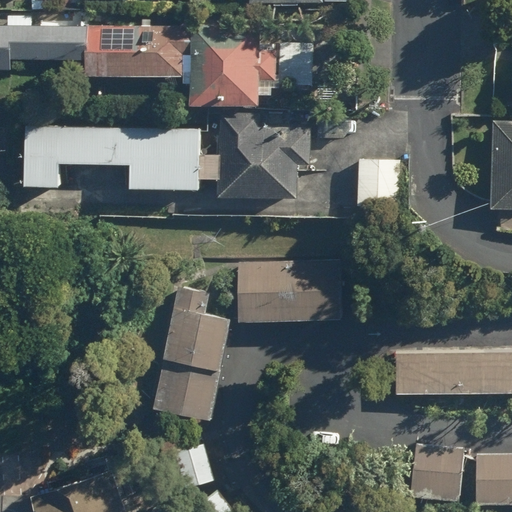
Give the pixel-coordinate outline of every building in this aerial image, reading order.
[(28,19),(27,51),(99,53),(98,68),(192,71),(194,24),(28,19)] [(272,95),(272,87),(285,87),(285,80),(320,80),(320,39),(272,39),(272,27),(203,27),(203,60),(195,60),(195,76),(203,76),(203,95),(272,95)] [(0,64),(18,66),(19,36),(0,35),(0,64)] [(511,115),(504,116),(502,203),(511,202),(511,115)] [(221,189),(298,191),(299,160),(310,160),(311,122),(221,120),(220,149),(204,148),(204,123),(28,119),(27,176),(66,177),(66,153),(136,155),(136,180),(203,182),(203,171),(221,172),(221,189)] [(406,158),(366,156),(363,204),(405,206),(406,158)] [(348,251),(249,255),(251,318),(350,314),(348,251)] [(150,406),(226,418),(242,319),(213,314),(218,280),(172,272),(150,406)] [(511,349),(399,351),(400,392),(511,390),(511,349)] [(469,448),(423,445),(420,495),(466,499),(469,448)] [(511,451),(488,452),(488,499),(511,499),(511,451)] [(150,511),(134,461),(43,490),(50,511),(150,511)]
